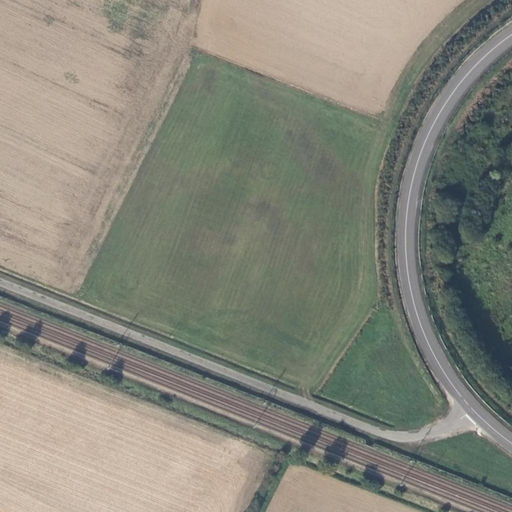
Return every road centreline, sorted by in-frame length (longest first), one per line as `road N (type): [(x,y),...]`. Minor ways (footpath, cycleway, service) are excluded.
road 1 (unclassified): [(0,281),(379,433),(427,433),(472,409)]
road 2 (tertiary): [(511,34),(465,75),(434,119),(406,217),(417,319),(472,409)]
